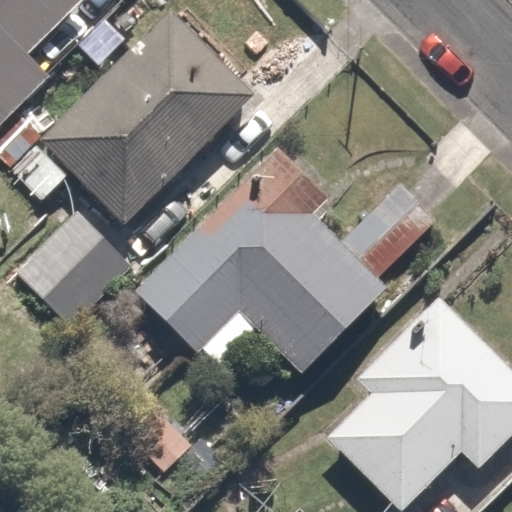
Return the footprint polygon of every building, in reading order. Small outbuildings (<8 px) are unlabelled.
[(0,0),(0,41),(40,0),(0,0)] [(263,103),(166,7),(41,133),(15,108),(0,123),(0,158),(40,198),(73,165),(137,229),(263,103)] [(312,187),(274,150),(135,293),(217,372),(258,330),(295,366),(383,275),(303,197),(312,187)] [(135,263),(71,201),(4,270),(68,332),(135,263)] [(511,429),(511,379),(421,293),(351,367),(371,386),(323,436),(394,504),(451,444),(476,468),(511,429)]
